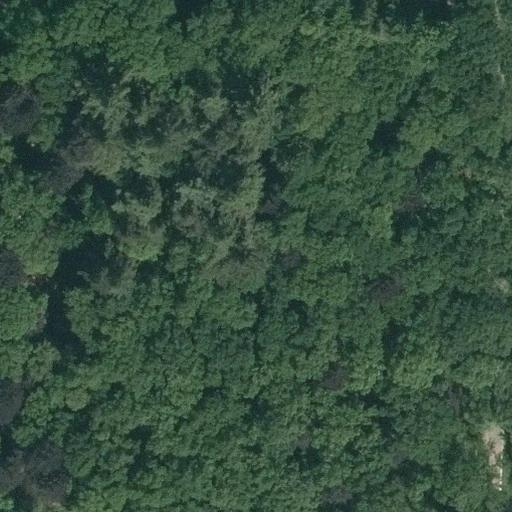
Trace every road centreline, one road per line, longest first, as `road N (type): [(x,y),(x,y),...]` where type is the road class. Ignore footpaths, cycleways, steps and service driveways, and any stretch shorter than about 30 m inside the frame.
road 1 (track): [(511,22),(0,1)]
road 2 (tertiary): [(494,511),(508,0)]
